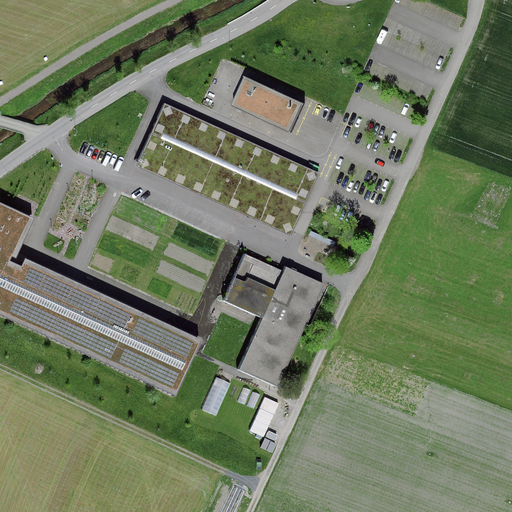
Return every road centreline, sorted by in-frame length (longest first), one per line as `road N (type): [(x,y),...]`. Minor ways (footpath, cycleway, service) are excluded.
road 1 (track): [(0,365),(263,488)]
road 2 (unclassified): [(283,0),(42,139)]
